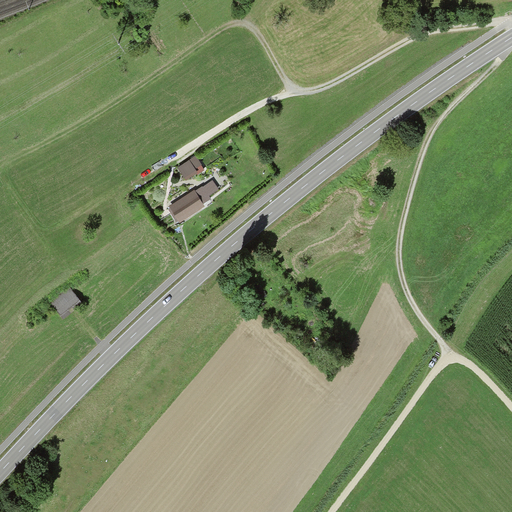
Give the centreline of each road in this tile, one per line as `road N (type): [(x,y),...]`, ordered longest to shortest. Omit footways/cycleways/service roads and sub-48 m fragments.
road 1 (tertiary): [(511,35),(261,220),(0,470)]
road 2 (track): [(511,20),(422,31),(318,88),(261,102),(142,179)]
road 3 (track): [(508,38),(426,138),(399,236),(401,283),(446,357)]
road 4 (track): [(446,357),(330,511)]
